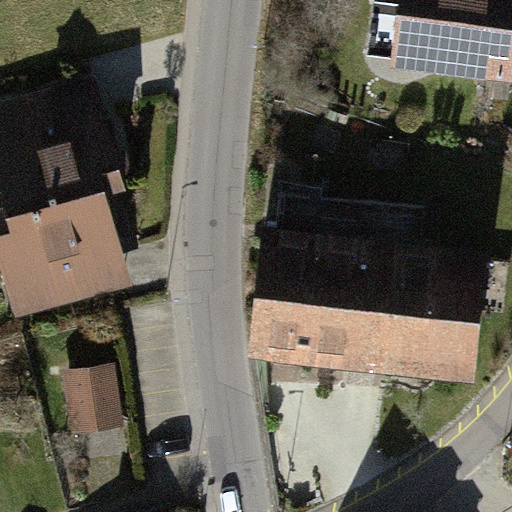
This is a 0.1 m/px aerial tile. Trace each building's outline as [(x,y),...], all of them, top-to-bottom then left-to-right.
[(511,0),(408,0),(406,20),(401,57),(511,70),(511,0)] [(0,139),(0,159),(13,208),(105,184),(124,178),(105,110),(49,126),(40,96),(14,103),(22,133),(0,139)] [(124,250),(105,184),(13,208),(0,210),(0,236),(12,282),(39,275),(47,303),(73,296),(65,267),(124,250)] [(256,344),(351,354),(366,201),(284,192),(280,235),(267,233),(256,344)] [(426,207),(366,201),(351,354),(477,366),(488,257),(422,251),(426,207)] [(113,364),(73,371),(79,411),(119,407),(113,364)]
